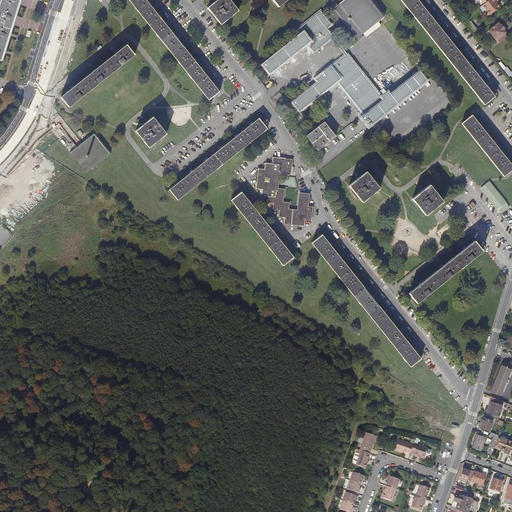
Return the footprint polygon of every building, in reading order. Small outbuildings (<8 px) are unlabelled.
[(2,0),(0,8),(0,60),(1,61),(20,0),(2,0)] [(209,100),(220,92),(170,29),(146,0),(129,0),(136,8),(178,61),(191,77),(209,100)] [(221,24),(238,11),(229,0),(217,0),(208,8),(221,24)] [(332,6),(359,40),(363,37),(362,35),(364,34),(366,37),(381,25),(378,22),(383,18),(369,0),(343,0),(339,4),(338,2),(332,6)] [(401,0),(408,8),(436,44),(447,57),(459,72),(477,95),(485,105),(495,97),(459,51),(442,30),(435,20),(431,15),(419,1),(418,0),(401,0)] [(491,15),(501,6),(497,2),(499,1),(498,0),(489,0),(483,5),(491,15)] [(325,30),(327,28),(332,24),(321,11),(303,26),(296,31),(300,35),(262,65),(270,74),(307,44),(314,52),(331,38),(325,30)] [(499,22),(491,28),(499,38),(507,32),(505,28),(504,27),(502,25),(499,22)] [(474,24),(470,26),(476,34),(480,31),(474,24)] [(325,30),(331,38),(345,56),(379,98),(381,97),(375,89),(339,44),(329,32),(327,28),(325,30)] [(61,97),(69,107),(135,55),(127,45),(61,97)] [(388,91),(381,97),(379,98),(345,56),(337,62),(328,69),(315,79),(318,82),(312,87),(291,104),(294,108),(290,111),(298,120),(303,116),(300,112),(308,105),(337,82),(365,115),(361,118),(368,127),(372,124),(396,105),(405,98),(427,80),(420,71),(391,95),(388,91)] [(511,170),(511,165),(472,115),(462,123),(480,147),(485,153),(494,163),(504,176),(511,170)] [(136,130),(149,148),(167,134),(153,117),(136,130)] [(259,118),(169,190),(178,200),(267,129),(259,118)] [(318,150),(336,136),(324,122),(307,136),(318,150)] [(86,173),(110,154),(94,134),(70,153),(86,173)] [(290,172),(291,160),(273,158),(272,164),(266,163),(265,169),(259,169),(257,188),(263,189),(262,196),(268,197),(268,203),(274,203),(273,210),(280,210),(279,217),(285,218),(285,224),(305,226),(305,220),(312,220),(313,207),(306,206),(307,194),(300,193),(298,212),(285,211),(286,204),(279,203),(281,190),(275,190),(277,171),(290,172)] [(363,202),(380,188),(366,172),(349,185),(363,202)] [(480,188),(501,214),(510,207),(489,181),(480,188)] [(426,215),(444,202),(430,184),(412,198),(426,215)] [(242,192),(231,200),(234,204),(283,265),(294,257),(277,236),(242,192)] [(411,367),(421,359),(322,234),(312,243),(338,275),(411,367)] [(409,293),(417,303),(483,251),(475,241),(409,293)] [(511,369),(502,365),(491,392),(501,396),(511,370),(511,369)] [(500,416),(504,402),(493,397),(488,413),(500,416)] [(493,421),(484,418),(481,427),(490,430),(493,421)] [(364,439),(360,450),(361,451),(369,454),(372,445),(373,445),(376,436),(367,433),(364,439)] [(477,434),(473,447),(481,450),(486,437),(477,434)] [(509,454),(511,446),(511,440),(506,439),(506,437),(502,435),(500,437),(497,447),(501,448),(501,450),(504,451),(504,452),(509,454)] [(406,452),(410,454),(410,453),(413,446),(409,445),(409,444),(398,440),(395,449),(406,453),(406,452)] [(428,449),(417,446),(417,445),(414,444),(413,446),(410,453),(414,454),(414,455),(424,459),(428,449)] [(366,464),(369,454),(361,451),(356,465),(365,468),(367,464),(366,464)] [(460,479),(467,481),(468,480),(471,471),(463,468),(460,479)] [(481,474),(473,471),(470,480),(482,485),(485,475),(481,474)] [(353,472),(349,480),(360,484),(362,479),(363,479),(364,476),(353,472)] [(387,482),(386,486),(395,489),(396,489),(399,479),(390,476),(388,482),(387,482)] [(500,490),(503,480),(496,478),(494,477),(491,487),(500,490)] [(360,484),(349,480),(346,489),(358,493),(359,490),(358,489),(360,484)] [(419,485),(415,496),(425,500),(427,493),(428,493),(430,488),(419,485)] [(395,490),(395,489),(386,486),(384,492),(383,492),(381,497),(391,501),(393,494),(395,490)] [(346,491),(343,500),(353,504),(355,498),(356,499),(357,495),(346,491)] [(452,506),(462,510),(468,511),(475,511),(479,501),(456,493),(452,506)] [(423,503),(425,500),(415,496),(411,507),(421,510),(423,503)] [(353,504),(343,500),(340,508),(349,511),(351,511),(353,509),(351,509),(353,504)]
